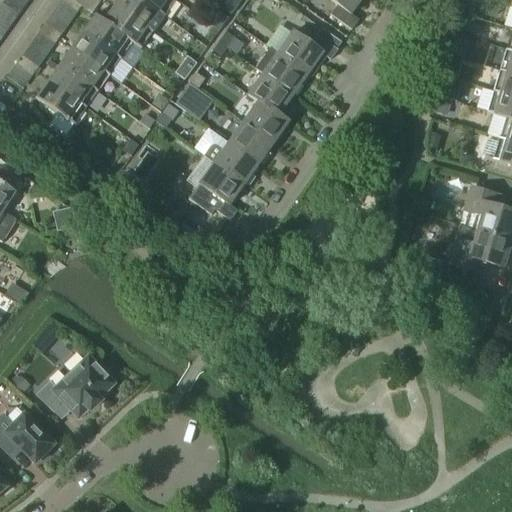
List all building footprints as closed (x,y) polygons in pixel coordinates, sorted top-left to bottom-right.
[(5,0),(3,4),(11,9),(17,0),(5,0)] [(17,0),(11,9),(19,15),(26,6),(17,0)] [(62,0),(61,2),(77,14),(82,7),(71,0),(62,0)] [(164,16),(141,0),(118,0),(114,5),(153,32),(164,16)] [(176,0),(175,0),(141,0),(164,16),(176,0)] [(241,0),(226,0),(220,9),(230,16),(241,0)] [(361,0),(328,0),(337,7),(331,16),(352,31),(359,21),(351,16),(361,0)] [(153,32),(114,5),(103,22),(142,48),(153,32)] [(142,48),(103,22),(94,16),(83,33),(121,59),(132,44),(140,50),(142,48)] [(46,24),(39,34),(46,39),(52,29),(46,24)] [(46,24),(52,29),(46,39),(55,45),(58,40),(62,36),(46,24)] [(308,76),(308,75),(313,76),(318,69),(315,65),(322,55),(330,61),(337,51),(336,50),(341,44),(321,30),(317,36),(316,36),(309,45),(292,33),(277,54),(270,49),(270,50),(308,76)] [(121,59),(83,33),(71,49),(109,76),(121,59)] [(218,45),(226,50),(234,39),(226,33),(218,45)] [(218,45),(211,54),(220,60),(226,50),(218,45)] [(109,76),(71,49),(60,65),(98,92),(109,76)] [(308,76),(270,50),(255,70),(262,75),(293,97),(308,76)] [(511,50),(508,50),(502,70),(511,73),(511,50)] [(16,66),(23,71),(30,62),(23,57),(16,66)] [(30,62),(23,71),(32,77),(39,68),(30,62)] [(98,92),(60,65),(47,82),(86,109),(98,92)] [(174,75),(184,82),(189,75),(179,68),(174,75)] [(511,73),(502,70),(496,91),(511,96),(511,73)] [(189,85),(197,91),(205,81),(196,74),(189,85)] [(293,97),(262,75),(247,96),(257,103),(278,118),(279,117),(278,117),(293,97)] [(455,80),(440,76),(434,96),(449,101),(455,80)] [(86,109),(47,82),(36,99),(57,114),(50,124),(67,136),(74,126),(86,109)] [(189,85),(185,91),(182,95),(190,101),(197,91),(189,85)] [(511,96),(496,91),(489,113),(507,118),(508,117),(511,118),(511,96)] [(451,103),(434,97),(429,112),(446,118),(451,103)] [(279,117),(278,118),(257,103),(243,123),(274,144),(288,124),(279,117)] [(511,118),(508,117),(507,118),(489,113),(507,119),(502,138),(511,141),(511,118)] [(138,124),(148,131),(154,122),(144,115),(138,124)] [(274,144),(243,123),(229,143),(259,164),(274,144)] [(204,156),(219,137),(210,129),(195,148),(204,156)] [(511,141),(502,138),(500,143),(488,139),(483,157),(487,158),(483,169),(511,177),(511,141)] [(259,164),(229,143),(223,151),(217,148),(215,147),(212,147),(210,149),(206,155),(204,157),(244,185),(245,184),(249,186),(254,178),(252,174),(259,164)] [(244,185),(204,157),(204,158),(213,164),(198,185),(199,186),(189,200),(211,216),(215,211),(230,222),(237,212),(229,206),(244,185)] [(0,210),(1,212),(13,193),(18,196),(25,186),(3,172),(0,177),(0,210)] [(100,180),(94,188),(103,195),(109,187),(100,180)] [(29,192),(29,196),(43,194),(33,186),(29,192)] [(511,240),(511,211),(504,209),(507,198),(473,187),(466,211),(485,217),(481,231),(511,240)] [(184,221),(178,229),(195,241),(201,233),(184,221)] [(511,245),(511,240),(481,231),(461,225),(450,264),(484,274),(487,263),(505,268),(511,245)] [(427,258),(423,269),(437,273),(438,274),(441,264),(442,262),(427,258)] [(36,342),(46,351),(64,332),(53,323),(36,342)] [(50,384),(37,396),(60,418),(69,410),(78,418),(87,410),(89,412),(90,411),(91,411),(91,410),(91,409),(91,408),(91,407),(90,407),(94,404),(95,404),(96,404),(97,404),(98,404),(100,402),(97,400),(112,385),(110,383),(111,378),(109,372),(103,370),(98,371),(87,359),(55,390),(50,384)] [(22,396),(28,389),(15,376),(8,384),(22,396)] [(0,418),(0,447),(7,454),(16,446),(34,464),(37,461),(42,461),(49,454),(49,449),(52,446),(39,433),(39,430),(30,422),(28,422),(23,416),(13,426),(3,416),(0,418)]
